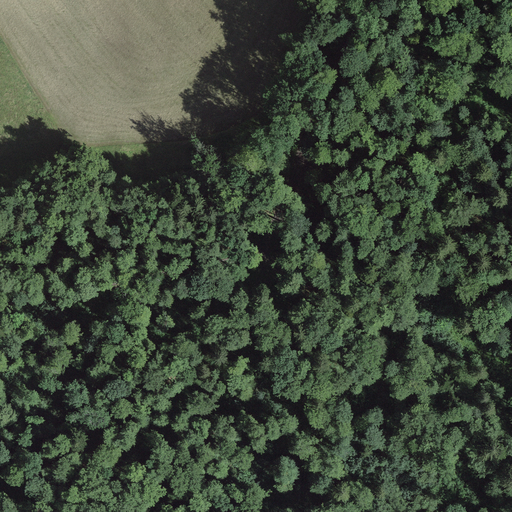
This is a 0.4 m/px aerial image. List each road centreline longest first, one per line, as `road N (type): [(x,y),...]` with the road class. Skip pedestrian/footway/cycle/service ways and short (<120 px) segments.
road 1 (track): [(511,363),(373,289),(290,264),(29,293),(0,307)]
road 2 (track): [(381,0),(308,115),(288,248),(327,511)]
